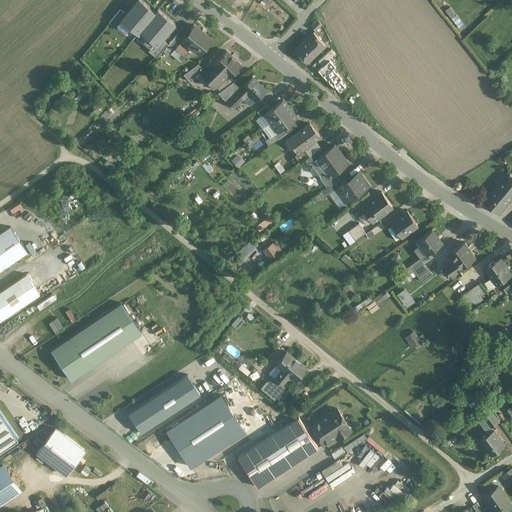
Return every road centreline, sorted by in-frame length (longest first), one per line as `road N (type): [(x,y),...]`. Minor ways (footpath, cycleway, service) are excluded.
road 1 (track): [(477,483),(224,276)]
road 2 (residential): [(271,56),(385,151),(511,237)]
road 3 (residential): [(0,353),(196,502)]
